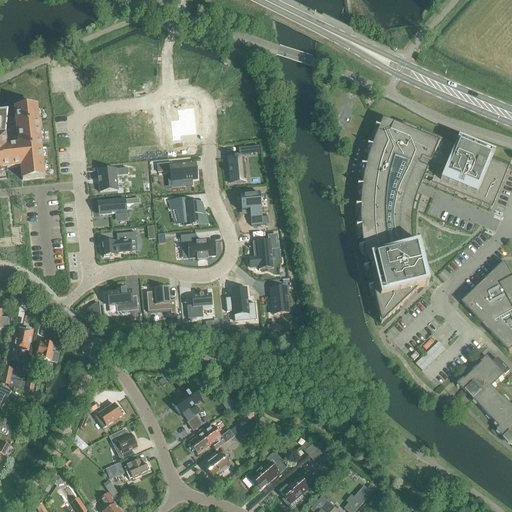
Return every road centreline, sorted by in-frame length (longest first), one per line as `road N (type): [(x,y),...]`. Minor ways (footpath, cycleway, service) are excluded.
road 1 (residential): [(91,280),(126,271),(199,278),(223,273),(234,256),(216,197),(203,96)]
road 2 (residential): [(203,96),(166,94),(79,115),(72,128),(91,280)]
road 3 (primary): [(511,118),(398,71),(265,0)]
road 4 (residential): [(178,493),(146,413),(74,327)]
